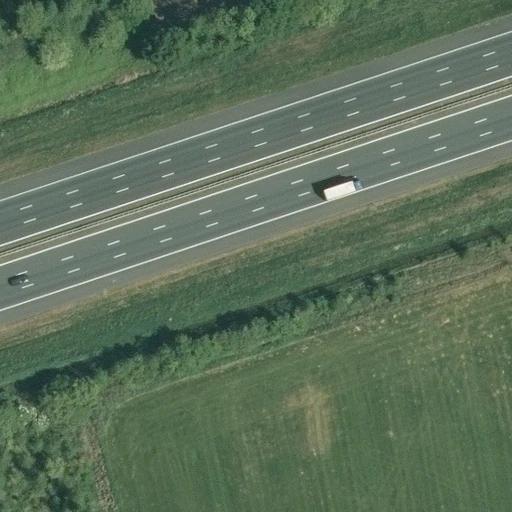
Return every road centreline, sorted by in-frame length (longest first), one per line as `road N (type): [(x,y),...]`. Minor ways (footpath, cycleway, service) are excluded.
road 1 (motorway): [(511,55),(0,224)]
road 2 (motorway): [(0,288),(511,119)]
